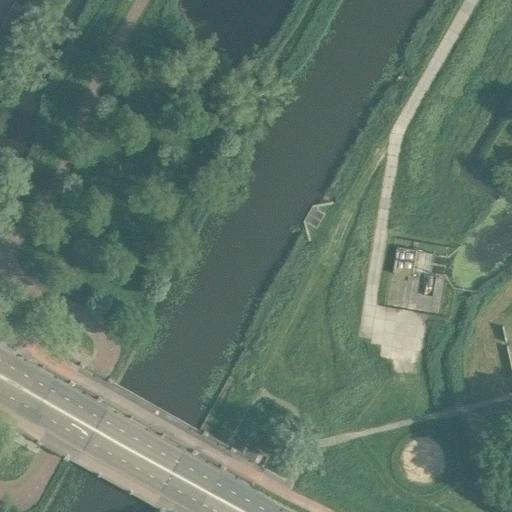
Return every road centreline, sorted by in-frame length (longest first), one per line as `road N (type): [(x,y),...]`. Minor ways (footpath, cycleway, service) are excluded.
road 1 (track): [(231,440),(398,133)]
road 2 (secondary): [(270,511),(0,358)]
road 3 (secondary): [(0,389),(218,511)]
road 4 (unclassified): [(473,0),(398,133)]
